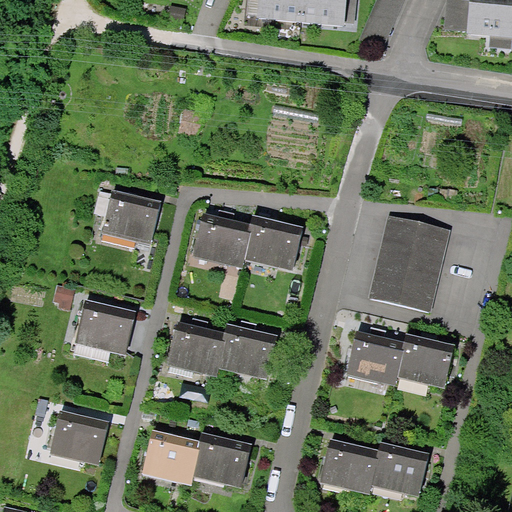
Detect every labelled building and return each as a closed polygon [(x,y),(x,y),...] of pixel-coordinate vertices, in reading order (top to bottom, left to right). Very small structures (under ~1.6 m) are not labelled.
[(342,0),(254,0),(253,24),(340,30),(342,0)] [(405,0),(376,0),(358,42),(382,53),(405,0)] [(511,27),(511,0),(466,0),(463,39),(511,43),(511,27)] [(157,205),(109,196),(100,239),(148,248),(157,205)] [(248,227),(199,217),(190,261),(239,272),(241,263),(248,227)] [(248,227),(241,263),(290,274),(299,231),(250,220),(248,227)] [(449,236),(387,221),(368,302),(430,316),(449,236)] [(131,318),(82,306),(72,349),(120,361),(131,318)] [(223,338),(174,326),(164,369),(213,380),(215,373),(223,338)] [(225,330),(215,373),(263,384),(273,342),(225,330)] [(400,347),(354,336),(343,380),(390,391),(392,383),(400,347)] [(400,347),(392,383),(440,395),(451,351),(402,339),(400,347)] [(104,425),(57,416),(48,461),(95,470),(104,425)] [(196,445),(151,436),(141,480),(186,489),(188,481),(196,445)] [(198,438),(188,481),(235,492),(245,449),(198,438)] [(376,456),(328,446),(319,489),(366,500),(369,489),(376,456)] [(378,448),(369,489),(416,500),(426,458),(378,448)]
